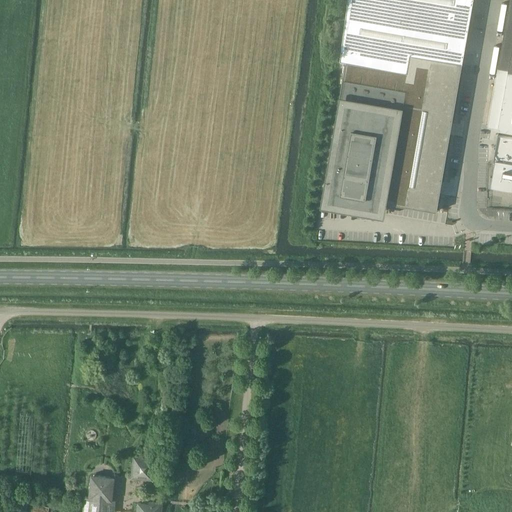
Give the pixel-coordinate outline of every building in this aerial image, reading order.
[(323,191),(321,206),(385,217),(387,202),(437,211),(463,63),(465,49),(466,47),(469,27),(469,25),(473,6),(473,4),(473,0),(348,0),(340,60),(346,61),(323,191)] [(511,0),(509,0),(487,126),(498,128),(498,130),(499,130),(511,132),(511,0)] [(511,132),(499,130),(493,160),(495,161),(491,186),(511,190),(511,132)] [(200,420),(192,419),(190,435),(198,436),(200,420)] [(152,471),(153,463),(150,459),(140,458),(136,458),(133,461),(132,474),(134,478),(148,479),(152,476),(152,471)] [(73,511),(113,511),(115,500),(111,500),(113,477),(90,475),(88,497),(84,497),(83,505),(74,504),(73,511)] [(14,500),(11,511),(27,511),(26,511),(28,504),(24,503),(24,502),(14,500)] [(160,511),(161,503),(148,501),(148,504),(137,503),(136,511),(134,511),(160,511)]
